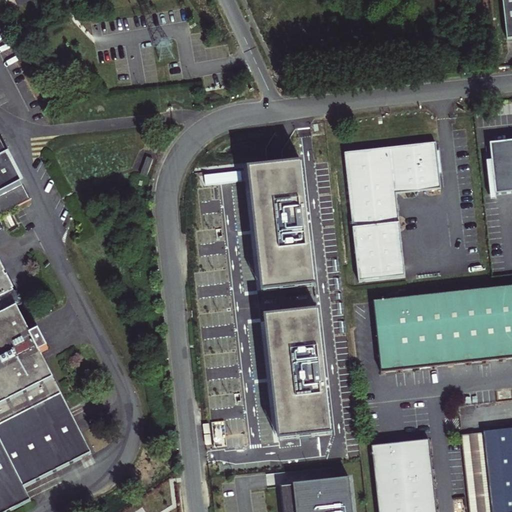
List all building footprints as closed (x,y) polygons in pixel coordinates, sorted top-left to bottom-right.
[(511,0),(502,0),(506,40),(511,39),(511,0)] [(511,139),(490,142),(495,192),(511,190),(511,139)] [(0,426),(61,396),(40,354),(48,350),(39,333),(31,337),(9,293),(13,291),(6,277),(2,279),(0,275),(4,273),(0,264),(0,216),(30,199),(0,140),(0,511),(10,511),(31,501),(25,489),(0,439),(0,426)] [(436,142),(345,152),(358,281),(405,276),(396,192),(441,188),(439,173),(437,150),(436,142)] [(147,158),(141,175),(147,177),(153,160),(147,158)] [(261,293),(316,287),(304,163),(248,169),(261,293)] [(511,286),(373,302),(381,372),(511,357),(511,286)] [(279,442),(334,436),(320,311),(265,318),(279,442)] [(61,396),(0,426),(0,439),(25,489),(91,455),(61,396)] [(511,511),(511,431),(485,435),(493,511),(511,511)] [(472,511),(493,511),(485,435),(464,437),(472,511)] [(435,511),(428,440),(371,447),(377,511),(435,511)] [(352,511),(349,480),(280,487),(283,511),(352,511)]
